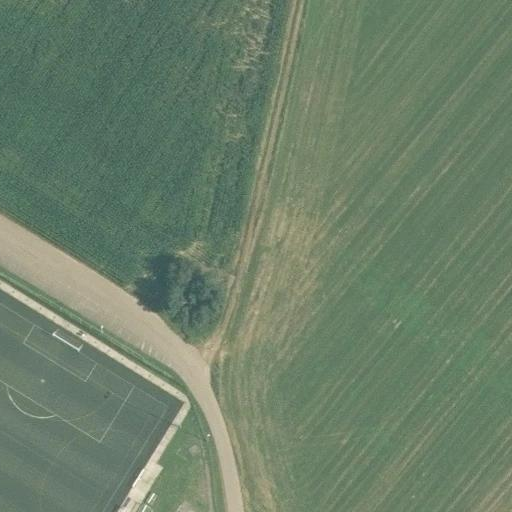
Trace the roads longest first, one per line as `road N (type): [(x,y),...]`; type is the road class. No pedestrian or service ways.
road 1 (track): [(198,377),(250,234),(299,0)]
road 2 (unclassified): [(0,231),(164,336),(198,377),(222,433),(235,511)]
